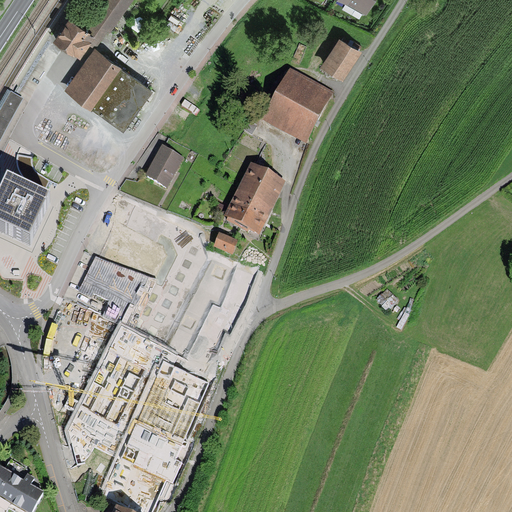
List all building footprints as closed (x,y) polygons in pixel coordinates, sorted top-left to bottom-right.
[(106,0),(86,27),(73,17),(57,38),(83,57),(93,43),(99,47),(134,0),(106,0)] [(371,0),(347,0),(366,10),(371,0)] [(364,50),(341,34),(321,65),(344,80),(364,50)] [(124,132),(153,92),(92,50),(64,90),(124,132)] [(333,94),(293,72),(264,123),(304,145),(333,94)] [(0,142),(5,133),(24,100),(10,92),(0,110),(0,142)] [(185,159),(163,147),(146,177),(169,189),(185,159)] [(286,183),(251,165),(225,219),(259,236),(286,183)] [(0,198),(0,234),(8,238),(29,248),(41,223),(50,205),(29,195),(6,185),(0,198)] [(169,226),(121,203),(114,219),(98,251),(78,293),(90,299),(88,302),(84,310),(120,327),(169,226)] [(69,437),(120,459),(157,474),(173,435),(140,422),(131,432),(118,427),(198,253),(192,236),(179,231),(175,245),(160,238),(107,353),(119,359),(104,391),(92,386),(85,401),(70,433),(69,437)] [(238,242),(220,235),(215,249),(233,255),(238,242)] [(250,275),(189,254),(178,284),(239,306),(250,275)] [(400,301),(386,289),(375,301),(389,313),(400,301)] [(219,329),(161,300),(146,329),(205,358),(219,329)] [(80,313),(78,317),(103,329),(106,321),(82,309),(80,313)] [(53,353),(53,362),(54,364),(56,371),(61,376),(67,379),(74,379),(76,378),(81,377),(87,372),(93,366),(99,355),(101,344),(100,332),(96,326),(85,320),(81,321),(73,323),(66,328),(58,337),(53,351),(53,353)] [(214,385),(162,363),(121,460),(140,468),(173,482),(184,456),(158,445),(178,400),(203,411),(214,385)] [(47,406),(51,424),(52,426),(59,430),(51,405),(47,406)] [(152,511),(166,480),(121,461),(105,498),(137,511),(152,511)] [(13,481),(0,474),(0,502),(17,511),(35,511),(43,498),(32,491),(40,477),(21,467),(13,481)]
